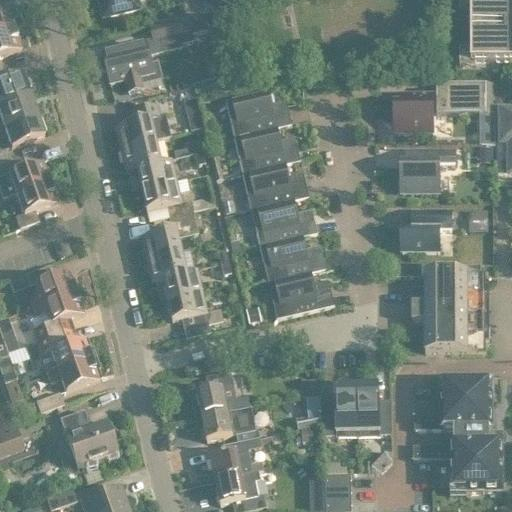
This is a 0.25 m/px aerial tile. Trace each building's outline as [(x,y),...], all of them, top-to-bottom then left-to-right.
[(97,0),(103,21),(139,12),(135,0),(97,0)] [(511,0),(469,0),(469,14),(470,49),(470,65),(474,65),(511,64),(511,0)] [(0,35),(12,31),(4,11),(0,12),(0,35)] [(100,63),(99,66),(100,70),(102,72),(105,75),(106,75),(110,87),(125,84),(128,96),(141,92),(140,87),(138,80),(152,77),(150,66),(148,61),(182,53),(181,49),(193,46),(191,37),(207,33),(204,19),(181,24),(184,39),(153,46),(153,45),(145,47),(145,46),(102,56),(103,59),(101,60),(100,63)] [(180,23),(149,31),(153,45),(153,46),(184,39),(181,24),(180,23)] [(0,59),(20,52),(12,31),(0,35),(0,59)] [(0,85),(0,108),(28,97),(27,93),(28,93),(30,90),(27,83),(25,82),(23,83),(21,77),(0,85)] [(225,80),(212,83),(215,95),(229,95),(225,80)] [(493,81),(449,81),(436,81),(436,112),(494,111),(493,81)] [(225,105),(234,142),(277,132),(291,129),(287,111),(273,115),(268,95),(225,105)] [(0,124),(2,131),(36,119),(28,97),(0,108),(0,124)] [(394,135),(394,137),(432,137),(432,99),(400,99),(400,109),(394,109),(394,121),(392,121),(392,135),(394,135)] [(190,135),(201,132),(194,103),(183,106),(190,135)] [(511,137),(511,168),(511,167),(511,107),(503,107),(504,137),(511,137)] [(114,130),(119,152),(154,144),(168,141),(163,119),(159,120),(156,108),(131,114),(134,125),(114,130)] [(44,139),(36,119),(2,131),(10,151),(44,139)] [(277,132),(234,142),(242,178),(285,168),(285,169),(300,165),(296,147),(281,151),(277,132)] [(191,144),(194,157),(202,155),(200,143),(191,144)] [(159,166),(159,165),(154,144),(119,152),(124,174),(135,172),(135,171),(159,166)] [(479,167),(491,167),(491,149),(478,150),(479,167)] [(0,153),(0,166),(10,163),(6,152),(0,153)] [(205,166),(202,155),(194,157),(197,168),(205,166)] [(400,194),(400,197),(438,196),(438,169),(454,169),(454,155),(412,155),(412,168),(400,168),(400,181),(398,181),(398,182),(398,194),(400,194)] [(135,172),(140,193),(175,184),(170,162),(159,165),(159,166),(135,171),(135,172)] [(9,185),(0,188),(0,198),(1,202),(14,198),(48,186),(40,165),(7,177),(9,185)] [(219,167),(212,169),(215,184),(223,182),(219,167)] [(242,178),(251,214),(294,204),(294,205),(308,202),(304,184),(290,187),(285,169),(285,168),(242,178)] [(178,198),(175,184),(140,193),(145,215),(165,210),(168,222),(192,216),(207,213),(205,208),(200,204),(190,207),(189,204),(187,205),(185,196),(178,198)] [(14,221),(18,233),(37,226),(33,215),(55,207),(48,186),(14,198),(22,218),(14,221)] [(231,204),(223,205),(225,216),(233,215),(231,204)] [(302,241),(316,238),(312,220),(298,223),(294,205),(294,204),(251,214),(259,251),(302,241)] [(467,214),(468,235),(486,235),(486,214),(467,214)] [(438,235),(450,235),(450,215),(412,215),(412,229),(400,229),(400,241),(398,241),(399,254),(401,254),(401,257),(438,257),(438,235)] [(140,240),(145,262),(180,254),(177,242),(197,237),(192,216),(168,222),(171,233),(140,240)] [(229,242),(232,256),(240,253),(237,240),(229,242)] [(259,251),(267,287),(310,277),(325,274),(321,256),(306,260),(302,241),(259,251)] [(180,254),(145,262),(151,285),(161,282),(185,276),(185,275),(195,273),(190,252),(180,254)] [(220,267),(228,266),(225,254),(217,256),(220,267)] [(228,266),(220,267),(223,279),(230,278),(228,266)] [(52,280),(48,269),(24,278),(28,290),(33,288),(37,299),(28,302),(31,311),(74,296),(66,275),(52,280)] [(388,281),(420,281),(420,269),(388,269),(388,281)] [(161,282),(166,303),(201,295),(196,273),(195,273),(185,275),(185,276),(161,282)] [(310,277),(267,287),(276,324),(333,310),(329,292),(315,296),(310,277)] [(424,277),(424,281),(424,291),(411,291),(411,325),(424,325),(424,357),(484,357),(484,345),(488,345),(488,336),(484,336),(484,298),(488,298),(488,289),(484,289),(484,277),(424,277)] [(201,295),(166,303),(171,325),(191,321),(194,332),(222,326),(219,314),(206,317),(201,295)] [(74,296),(31,311),(35,321),(44,318),(47,328),(30,334),(35,346),(73,333),(69,322),(82,317),(74,296)] [(245,312),(248,326),(261,323),(258,310),(245,312)] [(40,359),(49,355),(53,366),(42,370),(45,379),(90,362),(82,342),(77,344),(73,333),(35,346),(40,359)] [(7,359),(0,361),(0,378),(3,387),(15,382),(14,378),(7,359)] [(90,362),(45,379),(48,388),(59,384),(64,396),(98,383),(90,362)] [(20,376),(14,378),(15,382),(17,388),(28,385),(26,379),(20,376)] [(201,421),(268,407),(268,406),(250,410),(248,401),(234,404),(229,376),(205,381),(208,394),(196,397),(201,421)] [(305,381),(305,398),(319,396),(319,381),(305,381)] [(442,421),(432,421),(412,421),(412,434),(452,434),(452,483),(465,483),(465,496),(499,495),(498,449),(488,450),(488,400),(482,400),(482,388),(448,388),(448,401),(442,401),(442,421)] [(391,439),(390,411),(378,411),(377,395),(375,395),(375,392),(355,393),(357,442),(379,441),(379,439),(391,439)] [(333,397),(334,413),(322,413),(323,441),(335,441),(335,443),(357,442),(355,393),(336,393),(336,397),(333,397)] [(34,405),(39,417),(62,409),(58,396),(34,405)] [(37,416),(33,405),(23,408),(27,420),(37,416)] [(201,421),(206,445),(231,440),(231,439),(242,437),(238,421),(251,419),(253,424),(271,420),(268,407),(201,421)] [(71,447),(79,471),(115,458),(103,425),(88,430),(82,414),(58,423),(67,448),(71,447)] [(320,420),(304,421),(295,423),(297,433),(320,428),(320,420)] [(16,431),(0,437),(0,460),(23,452),(16,431)] [(306,432),(307,444),(320,443),(319,431),(306,432)] [(214,485),(262,474),(261,466),(250,468),(246,453),(261,450),(259,442),(223,449),(225,457),(209,461),(214,485)] [(412,464),(431,463),(449,463),(449,450),(412,450),(412,464)] [(82,476),(86,486),(102,481),(98,470),(82,476)] [(263,474),(262,474),(214,485),(219,509),(231,506),(232,511),(257,511),(265,510),(262,498),(257,499),(254,485),(259,484),(257,475),(263,474)] [(324,492),(350,491),(349,478),(324,479),(324,492)] [(20,486),(3,492),(8,510),(26,503),(20,486)] [(126,511),(118,489),(79,503),(81,511),(126,511)] [(324,492),(324,505),(350,504),(350,491),(324,492)] [(47,511),(55,511),(75,505),(71,493),(45,503),(47,511)]
